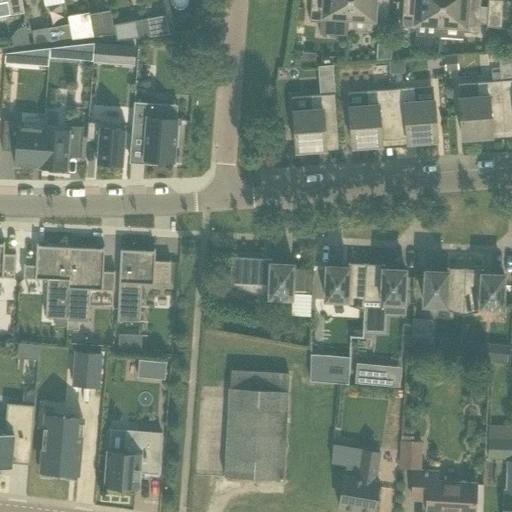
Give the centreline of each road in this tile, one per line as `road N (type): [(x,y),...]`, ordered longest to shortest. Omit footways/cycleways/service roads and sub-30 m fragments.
road 1 (residential): [(511,179),(221,199)]
road 2 (residential): [(221,199),(0,202)]
road 3 (residential): [(221,199),(237,0)]
